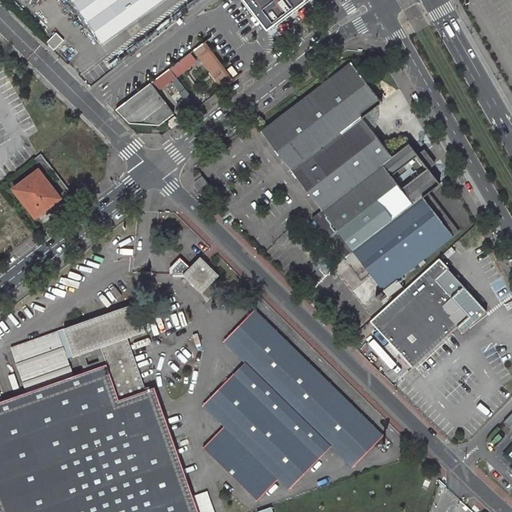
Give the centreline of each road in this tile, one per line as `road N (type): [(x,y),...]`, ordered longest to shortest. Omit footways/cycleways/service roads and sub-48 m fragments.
road 1 (unclassified): [(152,170),(500,511)]
road 2 (unknown): [(148,255),(192,303),(203,329),(195,449),(246,501),(344,475),(381,458),(394,441)]
road 3 (primary): [(382,12),(511,235)]
road 4 (unclassified): [(0,18),(152,170)]
road 5 (tertiary): [(0,288),(152,170)]
road 6 (tertiary): [(152,170),(295,60)]
road 7 (unknown): [(148,255),(120,264),(0,344)]
road 8 (primary): [(511,137),(434,0)]
